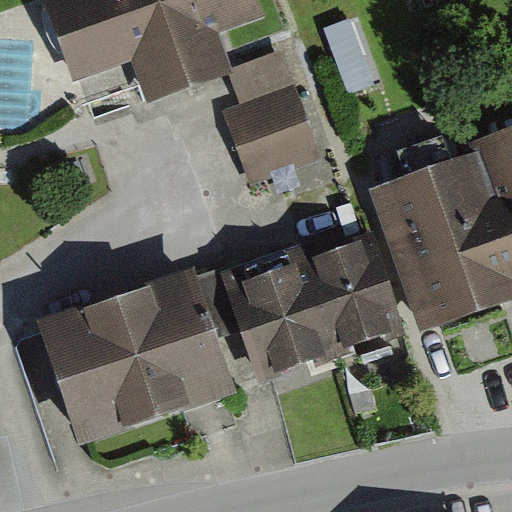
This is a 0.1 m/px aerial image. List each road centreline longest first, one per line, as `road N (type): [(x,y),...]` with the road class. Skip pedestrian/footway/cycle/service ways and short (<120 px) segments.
road 1 (track): [(464,461),(286,0)]
road 2 (tertiary): [(511,455),(368,477),(236,511)]
